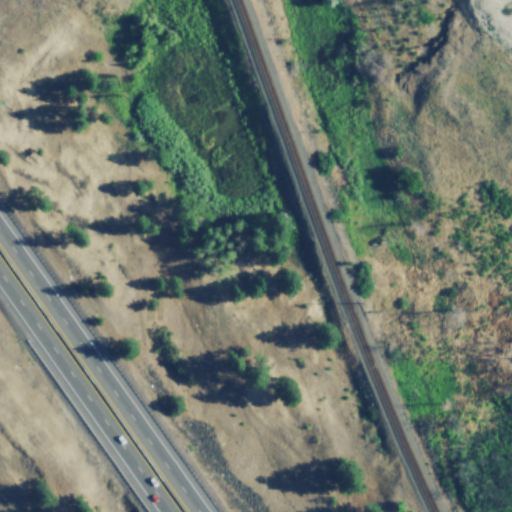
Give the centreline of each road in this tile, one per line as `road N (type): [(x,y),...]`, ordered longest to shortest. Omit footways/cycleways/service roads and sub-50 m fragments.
road 1 (motorway): [(202,511),(0,226)]
road 2 (motorway): [(0,277),(165,511)]
